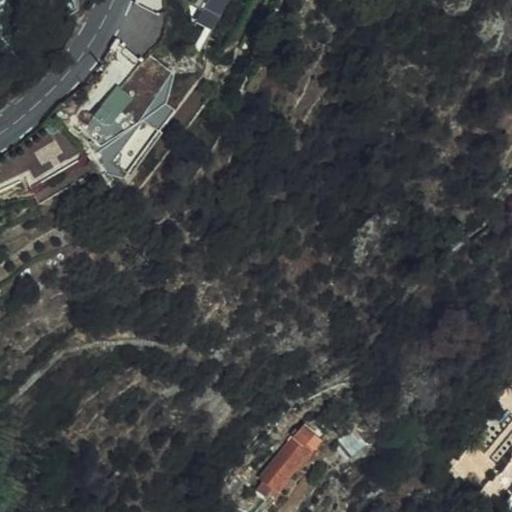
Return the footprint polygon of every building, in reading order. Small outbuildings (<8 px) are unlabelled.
[(216,28),(229,0),(207,0),(204,6),(198,3),(192,16),(216,28)] [(511,337),(511,327),(498,345),(507,352),(511,346),(511,339),(511,337)] [(511,511),(511,368),(501,360),(468,399),(464,395),(458,401),(466,408),(430,451),(502,511),(511,511)] [(249,468),(263,478),(296,437),(293,435),(303,422),(293,413),(249,468)] [(341,417),(321,431),(332,448),(352,433),(341,417)]
